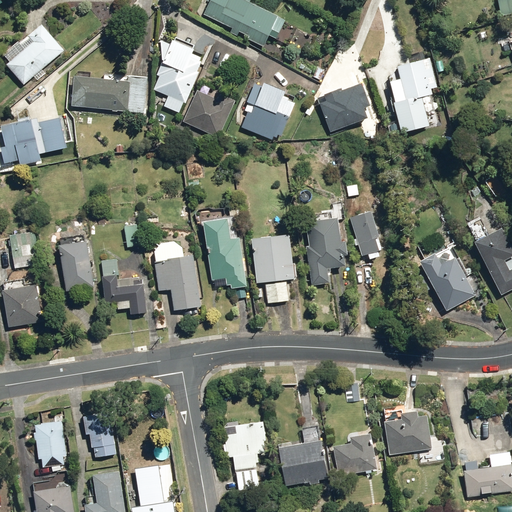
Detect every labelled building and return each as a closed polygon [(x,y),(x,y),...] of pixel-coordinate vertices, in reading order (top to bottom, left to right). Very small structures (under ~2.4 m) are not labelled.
[(269,45),(284,14),(256,0),(210,0),(214,2),(209,12),(255,34),(253,37),(269,45)] [(511,0),(503,0),(506,14),(511,12),(511,0)] [(11,64),(28,84),(38,76),(41,80),(49,73),(45,69),(69,50),(48,24),(26,43),(25,41),(9,54),(15,61),(11,64)] [(304,32),(297,29),(290,43),(304,50),(308,42),(301,39),(304,32)] [(151,90),(183,103),(196,72),(193,71),(197,62),(186,57),(189,49),(167,40),(153,75),(156,77),(151,90)] [(389,103),(398,133),(427,124),(419,98),(430,95),(428,89),(435,87),(429,66),(423,68),(420,59),(392,67),(401,100),(389,103)] [(312,76),(318,80),(322,71),(316,67),(312,76)] [(67,106),(144,114),(144,108),(141,108),(142,78),(101,74),(100,79),(71,76),(67,106)] [(238,128),(269,140),(271,137),(274,138),(275,135),(277,136),(290,103),(277,98),(280,92),(258,83),(257,85),(252,83),(241,102),(251,106),(247,113),(244,112),(238,128)] [(180,122),(216,137),(231,101),(215,95),(213,99),(194,91),(180,122)] [(294,118),(300,121),(304,113),(298,110),(294,118)] [(6,145),(9,159),(23,156),(24,163),(44,159),(42,152),(70,145),(64,120),(39,126),(37,118),(10,124),(14,143),(6,145)] [(165,144),(154,139),(152,145),(163,150),(165,144)] [(480,180),(495,201),(505,194),(490,173),(480,180)] [(343,186),(344,196),(355,195),(354,185),(343,186)] [(179,206),(182,216),(188,215),(186,205),(179,206)] [(365,254),(366,258),(376,256),(370,238),(374,237),(366,212),(347,218),(359,256),(365,254)] [(233,288),(235,298),(245,297),(235,238),(225,239),(221,219),(199,223),(208,280),(211,280),(212,288),(228,285),(228,289),(233,288)] [(122,227),(125,247),(137,245),(134,224),(122,227)] [(470,243),(498,296),(511,288),(511,267),(506,271),(501,261),(511,254),(498,228),(470,243)] [(14,235),(18,268),(43,264),(38,232),(14,235)] [(303,247),(309,286),(326,283),(324,273),(327,272),(326,269),(341,267),(339,256),(343,255),(340,233),(320,237),(320,238),(305,240),(305,246),(303,247)] [(263,282),(266,304),(286,301),(283,280),(290,279),(290,277),(293,277),(291,264),(289,264),(284,234),(247,239),(253,284),(263,282)] [(442,240),(445,246),(453,242),(450,236),(442,240)] [(55,246),(64,292),(91,286),(82,241),(55,246)] [(168,289),(172,311),(198,306),(189,256),(179,257),(177,247),(150,252),(157,291),(168,289)] [(430,288),(444,312),(473,295),(462,277),(465,275),(455,258),(452,260),(450,257),(445,260),(433,257),(430,253),(414,262),(421,273),(413,277),(422,293),(430,288)] [(127,308),(128,315),(143,313),(138,277),(130,279),(130,277),(115,279),(115,275),(117,275),(114,259),(99,261),(101,276),(98,276),(102,304),(114,303),(115,310),(127,308)] [(9,290),(13,325),(45,322),(41,286),(9,290)] [(345,385),(348,402),(359,400),(356,383),(345,385)] [(481,387),(467,390),(469,405),(484,402),(481,387)] [(382,422),(387,456),(429,449),(423,415),(413,417),(412,411),(397,414),(398,419),(382,422)] [(92,448),(93,458),(114,454),(107,413),(80,417),(83,434),(87,434),(89,448),(92,448)] [(35,437),(40,467),(65,464),(59,421),(41,423),(43,436),(35,437)] [(229,457),(231,471),(252,467),(252,463),(254,463),(253,454),(260,453),(258,441),(261,440),(257,421),(219,428),(224,458),(229,457)] [(276,449),(284,486),(307,481),(308,485),(317,483),(316,481),(326,478),(315,426),(299,429),(302,443),(276,449)] [(128,430),(132,459),(151,456),(146,427),(128,430)] [(330,447),(336,477),(374,469),(366,433),(346,438),(348,443),(330,447)] [(460,471),(465,497),(511,490),(506,456),(489,459),(491,466),(475,469),(474,462),(463,464),(464,471),(460,471)] [(130,506),(130,511),(172,511),(170,499),(162,501),(156,463),(132,467),(138,505),(130,506)] [(252,469),(232,473),(235,491),(255,487),(252,469)] [(81,505),(81,511),(122,511),(115,471),(89,476),(93,503),(81,505)] [(29,492),(32,511),(71,511),(66,485),(29,492)]
